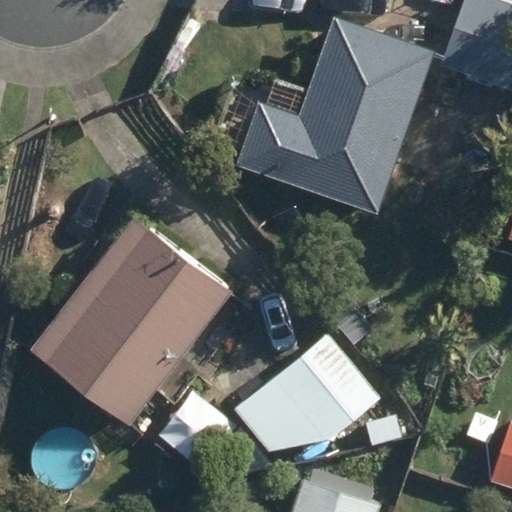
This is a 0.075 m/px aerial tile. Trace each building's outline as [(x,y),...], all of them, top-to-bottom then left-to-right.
[(464,0),(442,66),(511,89),(511,4),(498,0),(464,0)] [(237,164),(378,213),(435,51),(334,15),(309,87),(272,73),(266,92),(230,80),(209,139),(242,150),(237,164)] [(30,349),(129,426),(233,292),(133,214),(30,349)] [(325,306),(339,323),(354,313),(340,295),(325,306)] [(233,408),(263,446),(333,435),(380,396),(328,332),(233,408)] [(490,478),(511,485),(511,424),(509,423),(490,478)] [(374,511),(377,506),(292,478),(281,511),(374,511)]
